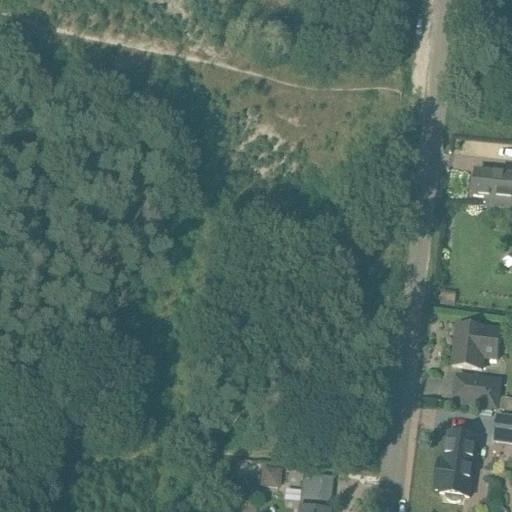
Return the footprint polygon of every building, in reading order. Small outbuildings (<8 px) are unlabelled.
[(511,177),(476,174),(474,198),(488,199),(487,215),(489,220),(492,223),(497,224),(502,223),(506,220),(508,215),(508,211),(511,210),(511,177)] [(500,332),(477,330),(457,328),(452,368),(472,371),(482,372),(483,360),(497,361),(500,332)] [(454,405),(498,410),(500,399),(502,385),(458,379),(454,405)] [(511,400),(500,399),(498,410),(511,412),(511,400)] [(511,421),(499,419),(494,443),(511,445),(511,421)] [(458,503),(461,500),(468,501),(477,441),(448,437),(445,465),(437,464),(433,493),(438,494),(438,497),(445,498),(447,502),(451,504),(454,504),(458,503)] [(233,464),(232,485),(279,487),(280,465),(233,464)] [(327,511),(331,481),(304,478),(300,511),(299,511),(327,511)]
